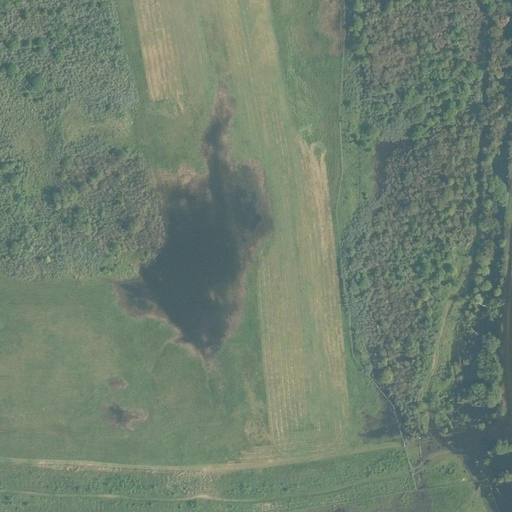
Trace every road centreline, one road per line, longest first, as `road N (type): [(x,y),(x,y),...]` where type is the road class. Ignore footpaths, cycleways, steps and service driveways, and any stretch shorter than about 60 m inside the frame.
road 1 (unknown): [(0,491),(244,500),(320,492),(511,436)]
road 2 (unknown): [(454,452),(431,431),(424,399),(448,308),(469,279),(478,227),(479,150),(489,112),(483,0)]
